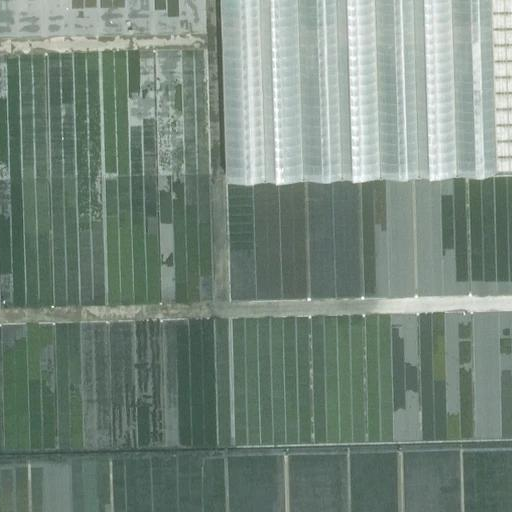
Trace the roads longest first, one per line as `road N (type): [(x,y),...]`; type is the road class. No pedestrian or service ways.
road 1 (track): [(511,302),(0,317)]
road 2 (track): [(214,0),(222,310)]
road 3 (track): [(0,47),(215,41)]
